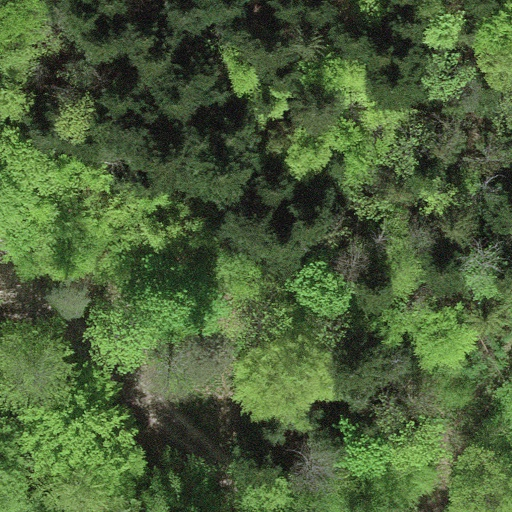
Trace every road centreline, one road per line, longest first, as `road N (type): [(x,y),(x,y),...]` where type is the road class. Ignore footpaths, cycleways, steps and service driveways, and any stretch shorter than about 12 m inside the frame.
road 1 (track): [(282,511),(0,269)]
road 2 (track): [(442,511),(442,490),(511,368)]
